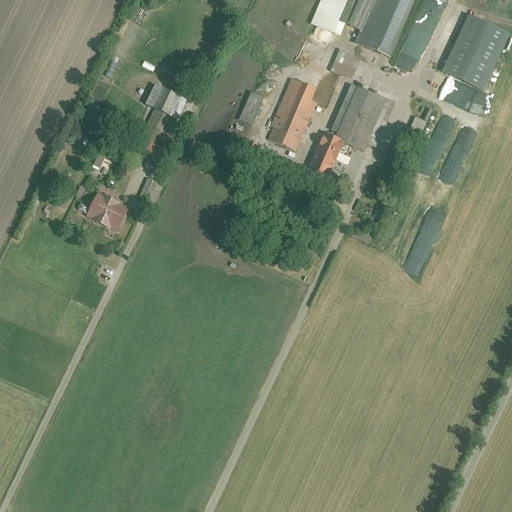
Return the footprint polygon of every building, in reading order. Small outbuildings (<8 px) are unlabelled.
[(321,0),(310,28),(356,47),(387,60),(411,0),(321,0)] [(355,60),(339,52),(331,68),(347,76),(355,60)] [(385,95),(355,83),(332,139),(325,136),(308,176),(328,184),(342,150),(359,157),(385,95)] [(147,104),(153,106),(139,137),(144,140),(139,152),(160,162),(167,148),(155,142),(169,112),(178,117),(187,98),(156,84),(147,104)] [(298,94),(288,90),(267,141),(298,154),(319,105),(312,102),(316,91),(302,85),(298,94)] [(405,135),(416,141),(424,125),(412,119),(405,135)] [(239,138),(232,153),(250,161),(257,147),(239,138)] [(163,179),(149,172),(136,199),(150,206),(163,179)] [(128,211),(98,196),(88,217),(118,232),(128,211)]
